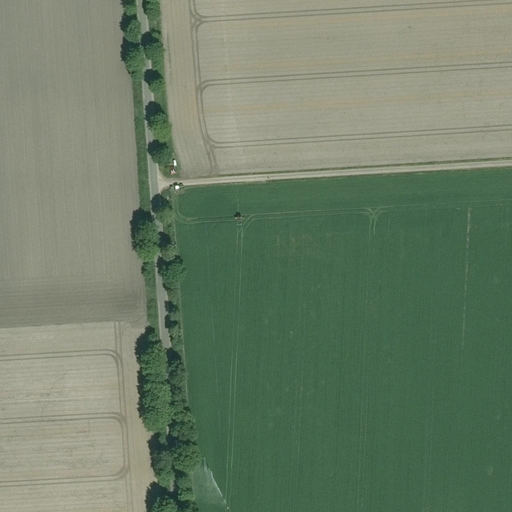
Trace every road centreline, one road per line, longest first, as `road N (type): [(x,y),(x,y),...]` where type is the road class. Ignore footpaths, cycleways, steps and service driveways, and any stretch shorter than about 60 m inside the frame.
road 1 (tertiary): [(178,511),(141,0)]
road 2 (unknown): [(155,187),(511,171)]
